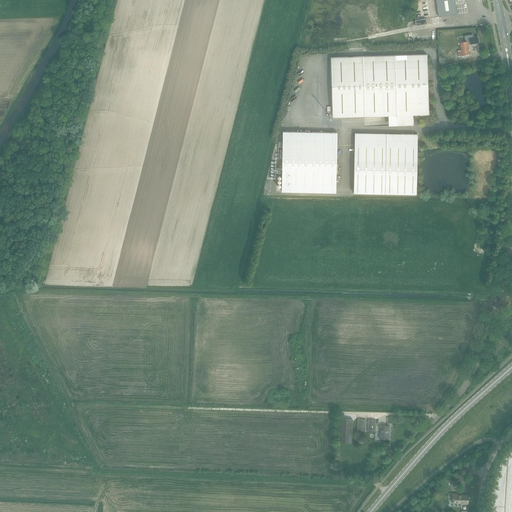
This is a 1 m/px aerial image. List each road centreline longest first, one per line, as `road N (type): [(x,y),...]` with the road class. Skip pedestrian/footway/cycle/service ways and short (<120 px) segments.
road 1 (secondary): [(370,511),(511,364)]
road 2 (unclassified): [(433,422),(470,377),(511,249)]
